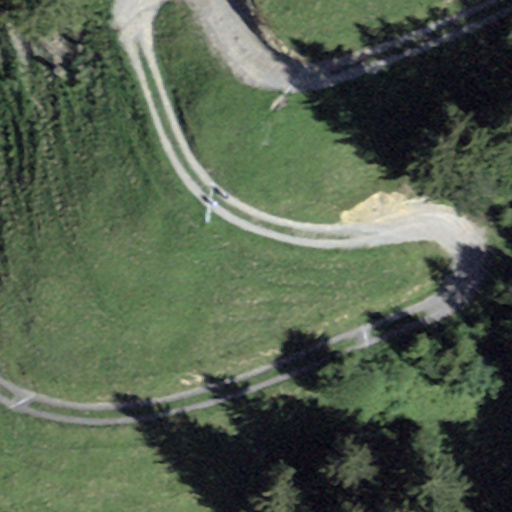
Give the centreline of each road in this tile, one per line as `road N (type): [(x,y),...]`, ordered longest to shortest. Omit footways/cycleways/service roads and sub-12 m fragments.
road 1 (track): [(131,0),(117,13),(188,184),(263,234),(365,242),(430,231),(467,244),(471,285),(434,311),(218,399),(100,420),(18,410),(0,397)]
road 2 (track): [(511,3),(286,85),(241,71),(196,0)]
